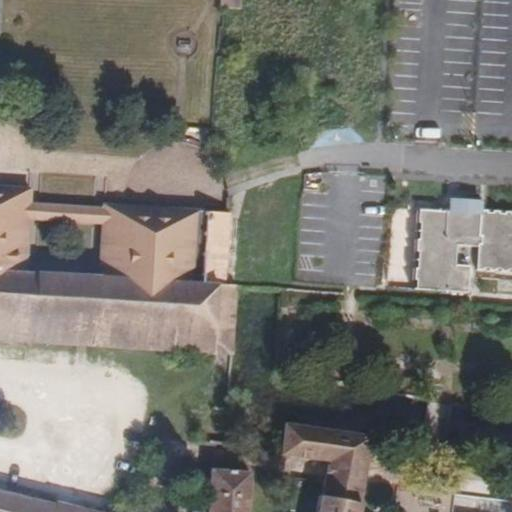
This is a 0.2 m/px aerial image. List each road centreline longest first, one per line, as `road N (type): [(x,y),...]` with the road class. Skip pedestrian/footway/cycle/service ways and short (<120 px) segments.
road 1 (unclassified): [(511,166),(322,155),(226,183)]
road 2 (unknown): [(0,469),(77,498),(74,418),(38,392)]
